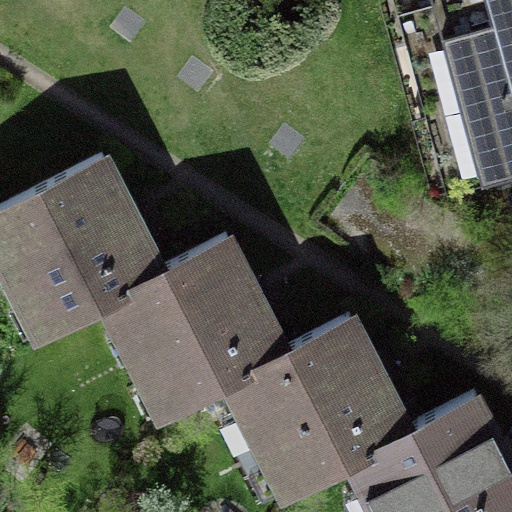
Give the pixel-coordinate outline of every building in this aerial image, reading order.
[(407,0),(459,184),(511,168),(511,24),(505,0),(407,0)] [(160,266),(159,264),(130,208),(101,151),(0,202),(0,250),(39,328),(105,295),(104,294),(160,266)] [(511,223),(504,225),(479,223),(455,216),(432,206),(374,164),(329,223),(362,247),(389,267),(418,282),(449,293),(493,299),(511,297),(511,223)] [(283,345),(283,344),(254,287),(225,231),(159,264),(160,266),(104,294),(105,295),(163,408),(229,374),(228,373),(283,345)] [(407,425),(406,423),(378,367),(349,310),(283,344),(283,345),(228,373),(229,374),(287,487),(351,455),(352,454),(351,453),(407,425)] [(511,511),(511,463),(504,447),(473,387),(417,416),(417,417),(406,423),(407,425),(351,453),(352,454),(351,455),(380,511),(511,511)]
